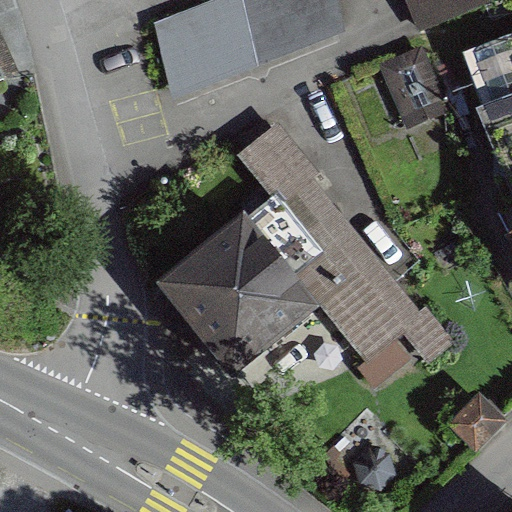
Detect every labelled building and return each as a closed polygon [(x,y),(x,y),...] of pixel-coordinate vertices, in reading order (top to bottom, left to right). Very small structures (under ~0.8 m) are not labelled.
[(334,0),(233,0),(156,29),(176,106),(345,37),(334,0)] [(490,0),(400,0),(414,35),(492,4),(490,0)] [(425,51),(385,68),(409,124),(449,106),(425,51)] [(511,72),(508,74),(511,84),(511,111),(489,122),(511,173),(511,72)] [(450,347),(273,128),(240,155),(417,373),(450,347)] [(251,222),(162,286),(228,377),(317,313),(251,222)] [(479,399),(453,427),(476,448),(502,421),(479,399)]
